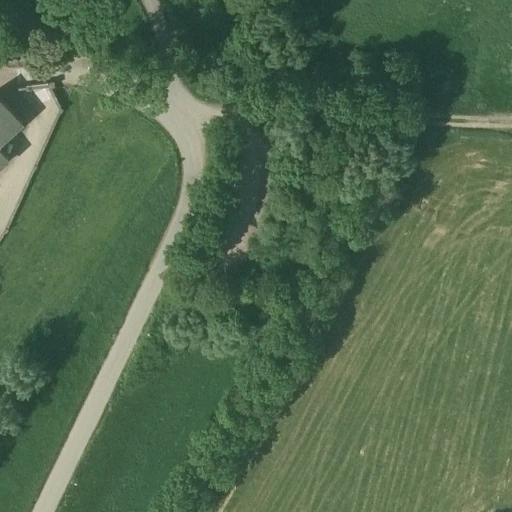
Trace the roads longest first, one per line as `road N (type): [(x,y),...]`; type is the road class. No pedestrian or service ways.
road 1 (unclassified): [(41,511),(191,188),(194,149),(175,110)]
road 2 (track): [(232,111),(511,121)]
